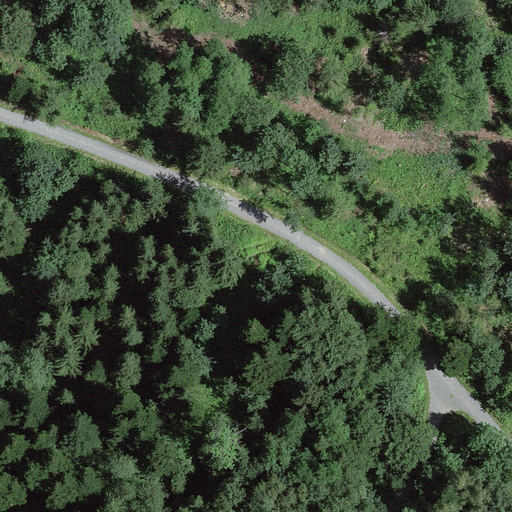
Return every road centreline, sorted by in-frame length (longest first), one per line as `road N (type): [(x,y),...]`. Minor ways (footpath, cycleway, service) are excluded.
road 1 (track): [(511,442),(391,318),(296,244),(0,120)]
road 2 (track): [(386,511),(418,465),(455,381)]
